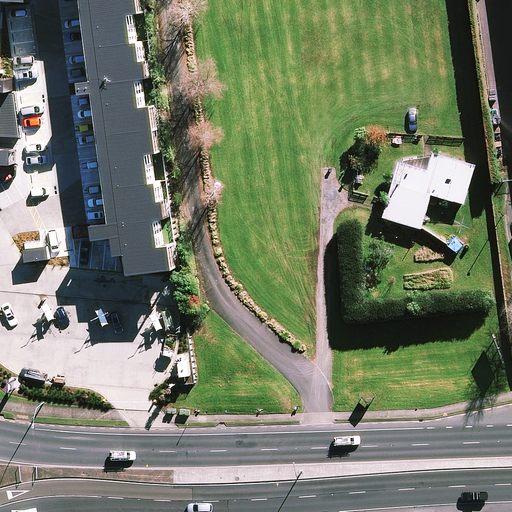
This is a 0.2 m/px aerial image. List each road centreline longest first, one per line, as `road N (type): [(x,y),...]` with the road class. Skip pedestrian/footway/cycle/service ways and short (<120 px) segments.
road 1 (trunk): [(511,486),(42,496),(0,507)]
road 2 (trunk): [(0,441),(132,452),(511,441)]
